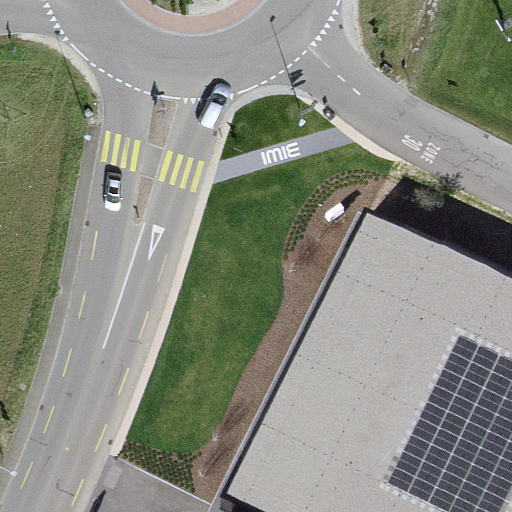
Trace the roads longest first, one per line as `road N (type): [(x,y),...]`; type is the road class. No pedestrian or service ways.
road 1 (residential): [(286,22),(359,95),(511,175)]
road 2 (primary): [(120,279),(160,227),(233,58)]
road 3 (primary): [(37,511),(120,279)]
road 4 (primary): [(119,39),(123,84),(111,213),(120,279)]
